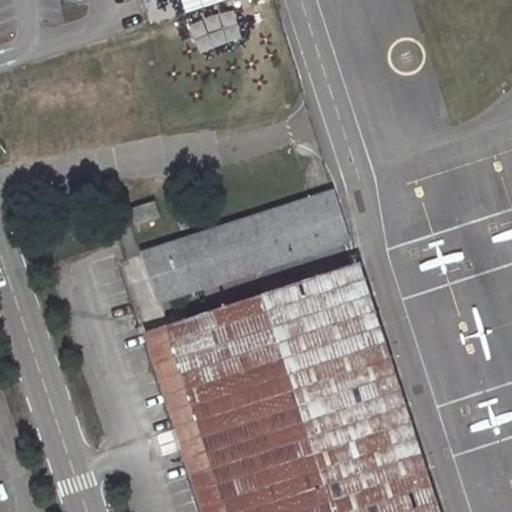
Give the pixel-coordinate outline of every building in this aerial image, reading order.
[(181,0),(187,15),(230,0),(181,0)] [(161,303),(348,243),(333,194),(144,253),(153,281),(161,303)] [(154,201),(130,208),(135,225),(159,218),(154,201)] [(169,329),(228,511),(436,511),(356,267),(169,329)] [(228,511),(169,329),(146,336),(203,511),(228,511)]
